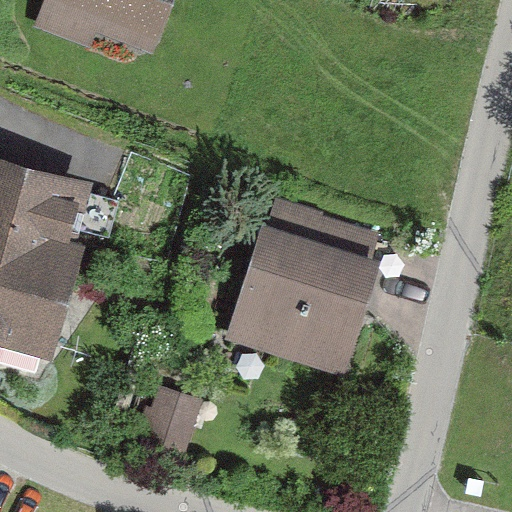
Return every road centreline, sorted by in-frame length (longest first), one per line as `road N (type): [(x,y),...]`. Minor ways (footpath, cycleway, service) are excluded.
road 1 (residential): [(511,45),(448,330),(438,511)]
road 2 (residential): [(275,511),(111,483),(0,421)]
